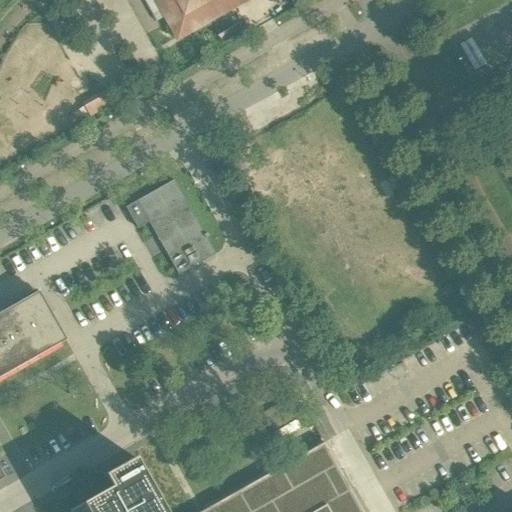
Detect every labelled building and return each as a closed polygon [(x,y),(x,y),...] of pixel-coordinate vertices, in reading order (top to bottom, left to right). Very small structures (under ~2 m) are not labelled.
[(151,0),(177,45),(254,0),(226,0),(230,6),(191,28),(176,1),(162,8),(157,0),(151,0)] [(157,0),(162,8),(176,1),(191,28),(230,6),(226,0),(157,0)] [(186,186),(179,190),(173,180),(125,208),(137,229),(148,222),(178,275),(215,254),(206,238),(208,237),(206,233),(204,235),(185,201),(192,197),(186,186)] [(0,470),(0,377),(61,343),(33,294),(0,313),(0,479),(4,478),(0,470)] [(272,431),(301,415),(300,414),(296,406),(293,401),(290,397),(262,413),(272,430),(272,431)] [(141,473),(134,462),(133,460),(106,475),(107,477),(112,487),(88,500),(94,511),(361,511),(323,444),(278,470),(275,465),(244,483),(247,488),(203,511),(157,511),(148,496),(149,496),(149,495),(148,495),(137,476),(141,473)]
